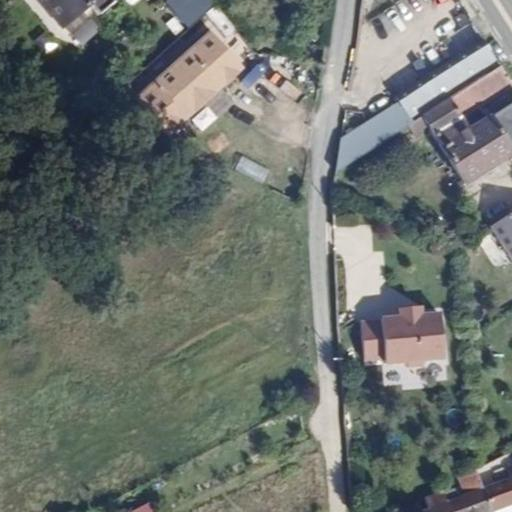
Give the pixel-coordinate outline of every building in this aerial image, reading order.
[(85,0),(66,0),(74,9),(85,0)] [(213,0),(167,0),(166,1),(188,29),(218,6),(213,0)] [(226,58),(196,25),(140,75),(169,110),(226,58)] [(502,70),(484,42),(394,96),(398,103),(341,137),(336,169),(406,127),(468,89),(502,70)] [(511,85),(502,70),(468,89),(478,106),(511,85)] [(124,90),(154,124),(169,110),(140,75),(124,90)] [(478,106),(468,89),(406,127),(411,137),(427,128),(462,185),(511,155),(511,151),(491,119),(469,132),(461,116),(478,106)] [(511,106),(491,119),(511,151),(511,106)] [(511,258),(511,210),(484,228),(505,263),(511,258)] [(420,312),(400,314),(400,318),(380,319),(379,321),(361,323),(364,360),(383,359),(384,365),(403,363),(409,367),(419,366),(423,361),(443,360),(439,315),(420,316),(420,312)] [(483,495),(489,511),(496,511),(511,506),(511,469),(505,472),(508,482),(482,492),(483,495)] [(461,482),(468,500),(483,495),(482,492),(476,474),(461,482)] [(444,495),(426,501),(428,510),(423,511),(489,511),(483,495),(468,500),(450,507),(444,495)]
